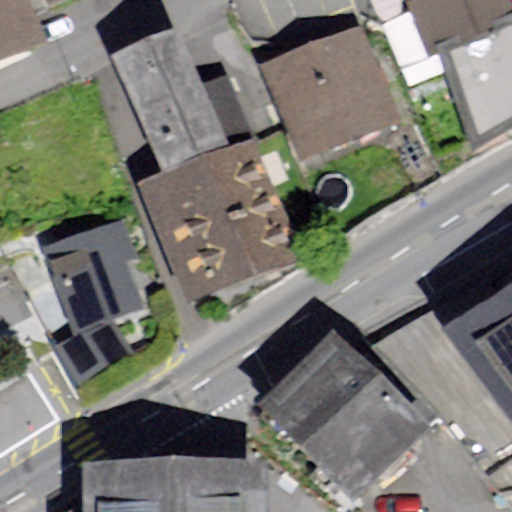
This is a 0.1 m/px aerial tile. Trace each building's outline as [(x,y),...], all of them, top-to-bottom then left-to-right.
[(0,0),(0,66),(27,56),(4,0),(0,0)] [(511,30),(503,34),(490,0),(402,0),(431,77),(404,87),(418,124),(450,112),(462,146),(511,127),(511,30)] [(121,55),(170,174),(222,153),(174,34),(121,55)] [(348,49),(346,44),(254,83),(292,172),(384,134),(348,49)] [(248,143),(222,153),(170,174),(148,183),(194,296),(294,255),(248,143)] [(129,252),(118,223),(49,251),(79,325),(139,300),(121,255),(129,252)] [(511,300),(465,333),(511,400),(511,300)] [(418,427),(335,342),(271,404),(354,489),(418,427)] [(255,511),(255,468),(90,468),(90,511),(255,511)]
